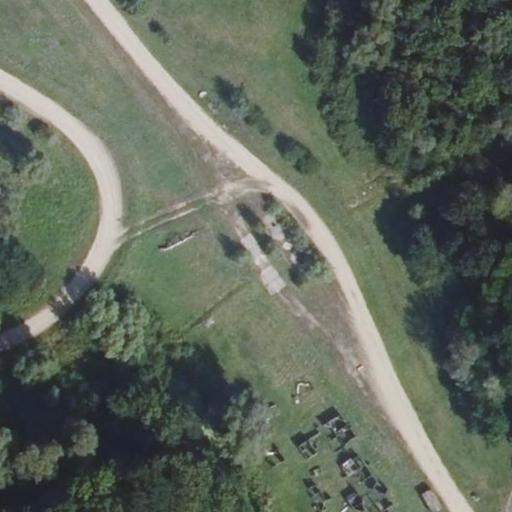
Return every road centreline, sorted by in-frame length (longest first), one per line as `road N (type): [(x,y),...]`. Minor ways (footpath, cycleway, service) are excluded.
road 1 (track): [(104,0),(190,116),(326,234),(403,421),(461,511)]
road 2 (track): [(0,339),(72,291),(111,224),(111,186),(77,134),(0,84)]
